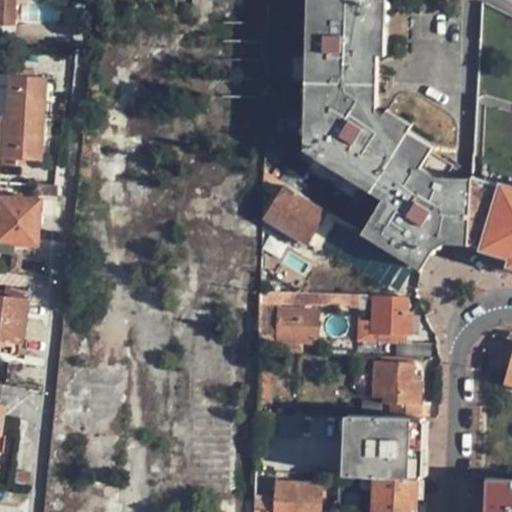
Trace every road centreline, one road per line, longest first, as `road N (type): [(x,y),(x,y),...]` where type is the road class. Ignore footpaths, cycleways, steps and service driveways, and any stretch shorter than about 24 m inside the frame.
road 1 (residential): [(76,65),(32,511)]
road 2 (residential): [(511,312),(489,315),(473,334),(460,511)]
